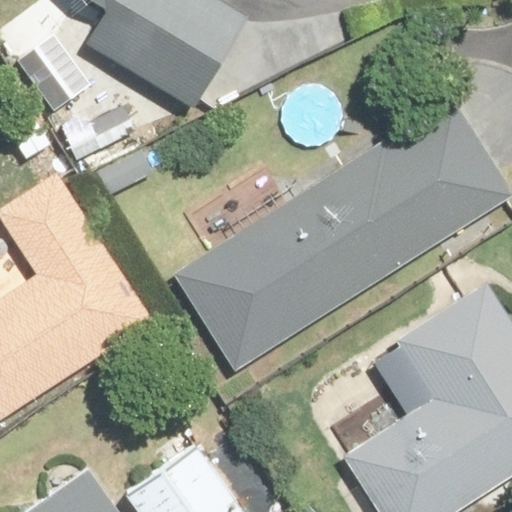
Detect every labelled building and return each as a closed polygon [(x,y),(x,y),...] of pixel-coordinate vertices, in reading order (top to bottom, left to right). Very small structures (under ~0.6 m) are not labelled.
[(69,11),(46,0),(11,0),(0,23),(0,44),(41,65),(69,11)] [(88,0),(108,12),(84,51),(193,117),(253,18),(223,0),(88,0)] [(511,192),(458,102),(172,271),(230,369),(511,202),(511,192)] [(138,135),(124,104),(62,131),(76,162),(138,135)] [(0,418),(152,320),(57,172),(0,208),(0,219),(36,275),(0,298),(0,418)] [(370,511),(454,511),(511,474),(511,327),(482,281),(388,342),(427,400),(336,460),(370,511)] [(243,511),(194,444),(121,498),(131,511),(243,511)] [(116,511),(88,473),(34,511),(116,511)]
